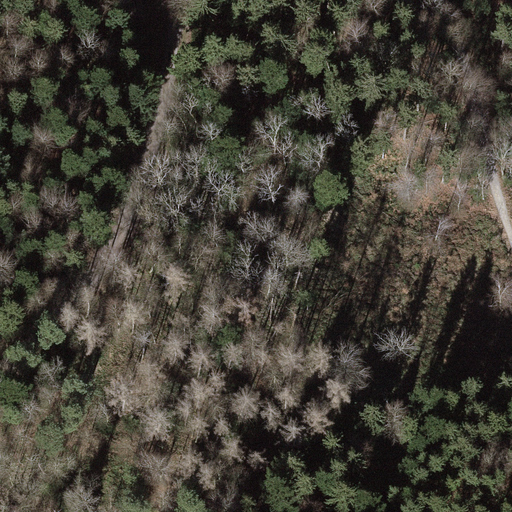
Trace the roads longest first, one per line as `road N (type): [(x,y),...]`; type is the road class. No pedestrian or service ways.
road 1 (track): [(176,0),(173,60),(135,196),(72,301),(0,372)]
road 2 (track): [(450,0),(511,223)]
